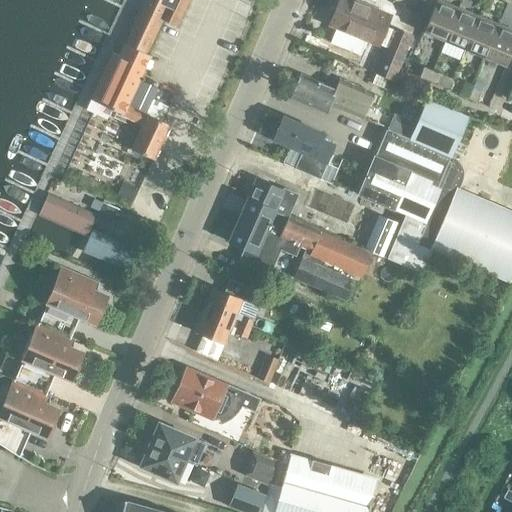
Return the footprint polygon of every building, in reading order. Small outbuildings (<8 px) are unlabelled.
[(143,0),(123,43),(145,53),(160,20),(175,27),(187,0),(143,0)] [(378,44),(386,26),(377,22),(381,13),(350,0),(339,0),(334,12),(331,10),(327,20),(330,22),(329,25),(345,31),(342,38),(367,48),(370,41),(378,44)] [(457,10),(437,2),(425,32),(445,40),(457,10)] [(477,18),(457,10),(445,40),(464,48),(477,18)] [(496,26),(477,18),(464,48),(484,56),(496,26)] [(511,44),(511,32),(496,26),(484,56),(504,65),(511,44)] [(394,82),(413,35),(392,27),(373,73),(394,82)] [(88,99),(111,109),(117,112),(116,114),(140,126),(129,149),(153,159),(169,124),(126,105),(149,55),(145,53),(123,43),(117,55),(110,51),(88,99)] [(418,78),(428,82),(433,70),(423,66),(418,78)] [(481,69),(477,78),(483,81),(487,71),(481,69)] [(433,70),(428,82),(437,86),(441,74),(433,70)] [(290,98),(326,113),(330,105),(361,119),(372,94),(351,84),(347,94),(336,90),(300,75),(290,98)] [(471,86),(463,82),(458,94),(466,98),(471,86)] [(471,86),(466,98),(476,102),(481,90),(471,86)] [(335,186),(358,196),(404,215),(399,225),(385,258),(422,274),(433,246),(509,278),(511,270),(511,216),(456,193),(461,182),(461,180),(462,178),(462,176),(462,174),(462,172),(461,170),(461,167),(460,165),(459,163),(457,161),(455,158),(454,157),(451,156),(468,116),(426,98),(415,124),(409,138),(388,129),(387,129),(375,156),(370,169),(347,159),(335,186)] [(394,115),(388,129),(409,138),(415,124),(394,115)] [(324,134),(282,116),(272,139),(302,152),(294,169),(318,179),(333,145),(321,140),(324,134)] [(282,190),(256,179),(247,198),(288,216),(298,194),(283,188),(282,190)] [(39,214),(86,235),(95,215),(48,194),(39,214)] [(320,230),(288,216),(247,198),(227,241),(255,253),(255,252),(266,257),(275,236),(310,252),(320,230)] [(385,258),(399,225),(378,216),(364,249),(385,258)] [(141,251),(93,230),(84,251),(132,272),(141,251)] [(320,230),(310,252),(309,255),(361,278),(362,275),(371,254),(372,253),(320,230)] [(383,259),(371,254),(362,275),(379,283),(380,282),(397,290),(406,270),(383,259)] [(353,279),(301,256),(292,278),(344,301),(353,279)] [(62,266),(38,323),(70,336),(78,316),(93,322),(105,295),(90,289),(93,281),(108,287),(109,286),(62,266)] [(213,288),(204,310),(250,330),(254,320),(253,320),(264,294),(229,279),(223,292),(213,288)] [(250,330),(204,310),(195,332),(225,344),(232,327),(235,329),(233,333),(246,338),(250,330)] [(38,323),(14,380),(45,393),(54,373),(69,379),(81,352),(66,346),(69,337),(84,344),(84,343),(70,336),(38,323)] [(277,362),(265,357),(257,378),(268,383),(277,362)] [(224,385),(187,369),(173,401),(210,417),(211,417),(212,420),(213,419),(219,417),(221,423),(222,422),(226,420),(229,418),(230,419),(231,418),(230,417),(233,415),(236,412),(237,411),(238,408),(240,405),(241,405),(241,404),(244,396),(257,401),(224,386),(224,385)] [(60,399),(45,393),(14,380),(0,412),(0,444),(32,465),(33,464),(19,455),(30,430),(45,436),(56,409),(41,403),(45,394),(60,401),(60,399)] [(148,445),(185,461),(195,465),(205,443),(158,422),(148,445)] [(176,482),(185,461),(148,445),(139,466),(176,482)] [(243,475),(268,484),(275,461),(252,452),(243,475)] [(273,511),(367,511),(375,483),(292,460),(293,456),(292,454),(284,452),(281,453),(279,460),(281,463),(287,465),(286,469),(273,511)] [(239,485),(230,507),(243,511),(258,511),(265,495),(239,485)] [(511,491),(507,489),(502,497),(511,502),(511,491)] [(163,511),(127,502),(123,511),(163,511)]
